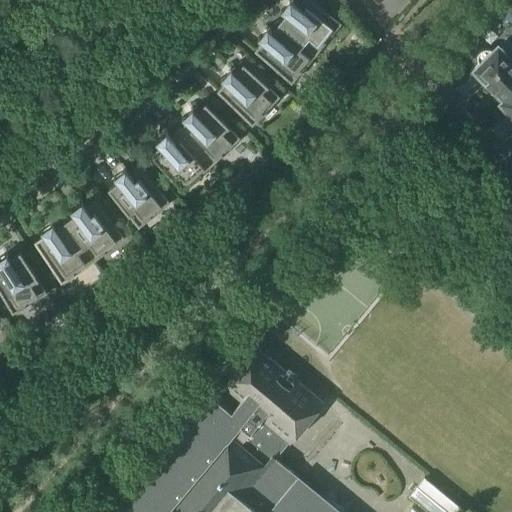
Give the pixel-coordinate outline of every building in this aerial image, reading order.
[(279,22),(315,52),(340,23),(310,0),(296,0),(294,3),(291,0),(287,0),(280,9),(286,13),(279,22)] [(291,82),(315,52),(279,22),(271,31),(266,26),(257,37),(262,41),(255,50),(291,82)] [(479,65),(475,69),(486,80),(488,82),(505,99),(511,91),(511,62),(497,47),(493,52),(491,50),(490,49),(488,49),(486,49),(485,49),(483,49),(482,50),(480,51),(478,53),(477,55),(477,56),(477,58),(477,61),(477,62),(478,64),(479,65)] [(279,96),(243,63),(235,72),(230,67),(220,77),(225,82),(217,90),(252,124),(279,96)] [(511,91),(505,99),(502,102),(511,112),(511,91)] [(178,128),(211,163),(239,137),(205,103),(196,111),(192,106),(182,116),(186,121),(178,128)] [(183,190),(211,163),(178,128),(170,136),(165,131),(155,140),(160,145),(151,153),(183,190)] [(168,201),(138,165),(128,172),(124,167),(113,176),(118,181),(108,188),(138,226),(168,201)] [(233,183),(240,190),(247,183),(240,175),(233,183)] [(339,189),(347,195),(352,190),(344,183),(339,189)] [(65,220),(92,260),(124,238),(95,199),(85,206),(81,201),(70,209),(74,214),(65,220)] [(61,282),(92,260),(65,220),(56,227),(52,222),(41,230),(44,235),(34,242),(61,282)] [(46,292),(20,251),(10,258),(6,252),(0,255),(0,292),(13,313),(46,292)] [(162,264),(169,273),(176,268),(169,259),(162,264)] [(124,301),(131,310),(139,305),(132,295),(124,301)] [(337,511),(297,478),(299,476),(273,455),(287,438),(291,441),(323,401),(248,339),(216,378),(217,379),(208,390),(207,389),(105,511),(104,511),(337,511)] [(424,476),(408,496),(428,511),(459,511),(463,508),(424,476)]
